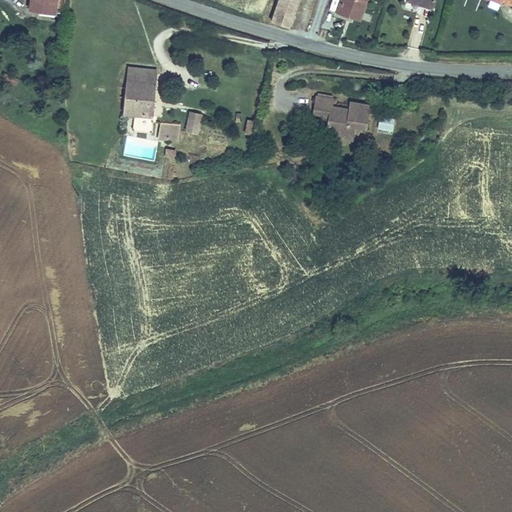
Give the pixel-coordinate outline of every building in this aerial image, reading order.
[(63,8),(64,0),(31,0),(30,8),(40,10),(40,7),(55,9),(55,7),(63,8)] [(293,15),(298,0),(279,0),(276,9),(293,15)] [(360,20),(366,0),(341,0),(337,14),(340,16),(344,17),(347,17),(348,16),(352,17),(360,20)] [(289,27),(293,15),(276,9),(272,22),(289,27)] [(156,71),(128,68),(124,112),(135,113),(153,115),(157,73),(156,73),(156,71)] [(314,114),(322,115),(330,116),(329,120),(335,121),(338,125),(337,133),(353,136),(355,126),(366,128),(369,106),(351,103),(349,110),(332,107),(333,100),(317,97),(314,114)] [(153,115),(135,113),(133,130),(152,131),(153,115)] [(189,118),(186,131),(197,133),(200,120),(189,118)] [(329,120),(326,135),(352,139),(353,136),(337,133),(338,125),(335,121),(329,120)] [(170,123),(160,123),(158,137),(158,139),(178,139),(179,132),(170,131),(170,123)]
